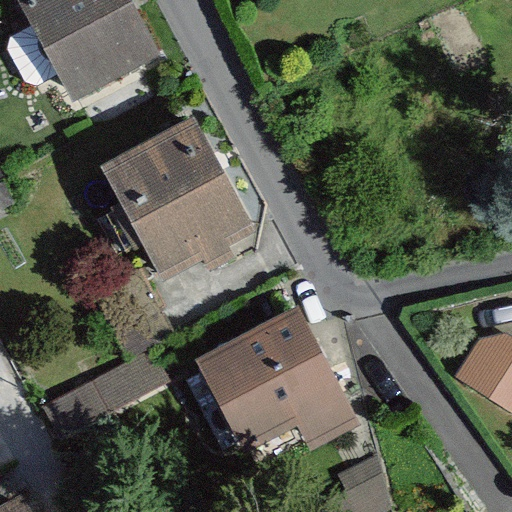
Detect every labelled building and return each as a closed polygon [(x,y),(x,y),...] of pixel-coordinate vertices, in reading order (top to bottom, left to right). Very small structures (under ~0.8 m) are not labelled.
[(28,0),(75,92),(161,50),(136,0),(28,0)] [(102,163),(160,278),(256,230),(197,115),(102,163)] [(203,354),(250,465),(358,419),(311,309),(203,354)] [(511,335),(491,323),(458,377),(511,409),(511,335)] [(342,467),(363,497),(392,478),(373,446),(342,467)] [(0,497),(0,511),(36,511),(23,486),(0,497)]
